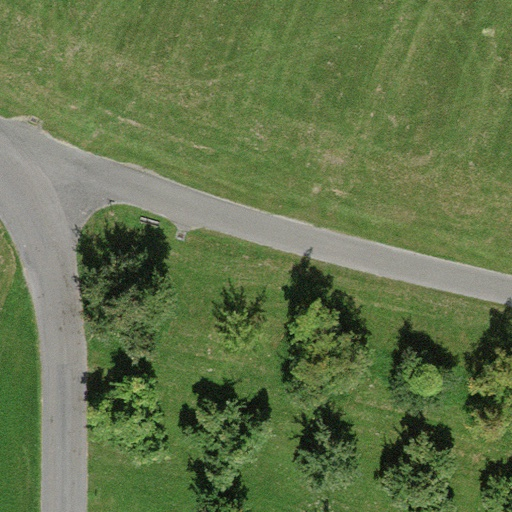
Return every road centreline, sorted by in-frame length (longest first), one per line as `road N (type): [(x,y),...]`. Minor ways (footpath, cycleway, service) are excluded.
road 1 (unclassified): [(511,298),(107,187),(9,150)]
road 2 (unclassified): [(9,150),(63,269),(64,511)]
